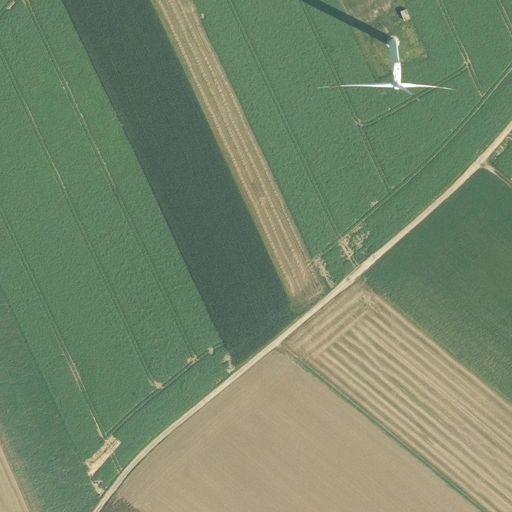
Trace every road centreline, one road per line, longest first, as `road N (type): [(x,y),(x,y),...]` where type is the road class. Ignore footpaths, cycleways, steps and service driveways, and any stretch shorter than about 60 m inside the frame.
road 1 (track): [(511,127),(482,163),(133,466),(100,511)]
road 2 (track): [(480,511),(274,344)]
